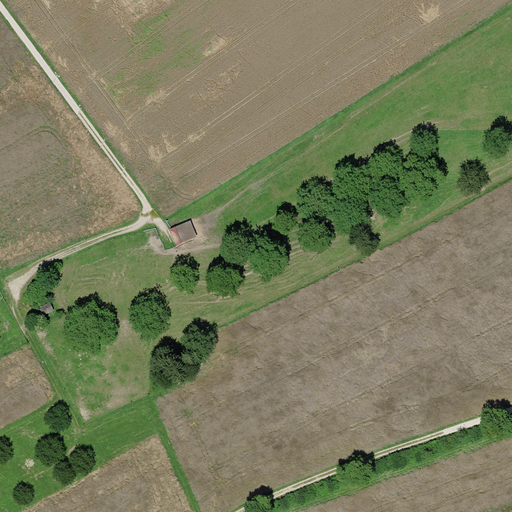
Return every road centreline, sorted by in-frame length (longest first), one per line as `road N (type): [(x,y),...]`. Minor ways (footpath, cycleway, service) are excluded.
road 1 (track): [(0,5),(139,193),(146,215),(24,277)]
road 2 (track): [(511,407),(291,484),(234,511)]
